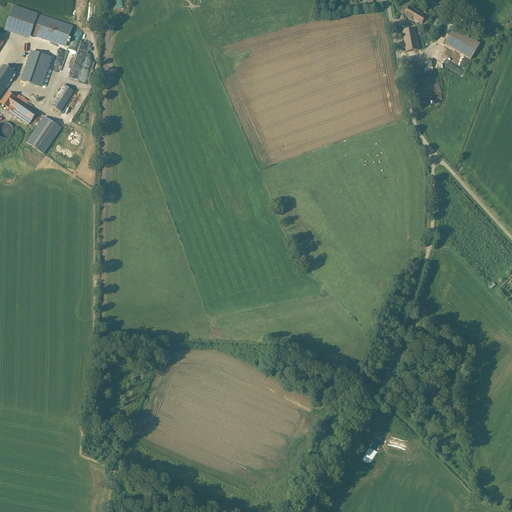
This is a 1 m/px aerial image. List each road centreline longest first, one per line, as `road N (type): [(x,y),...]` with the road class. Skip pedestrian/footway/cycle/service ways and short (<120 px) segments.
road 1 (unclassified): [(304,511),(383,383),(427,253),(431,166)]
road 2 (unclassified): [(422,141),(387,0)]
